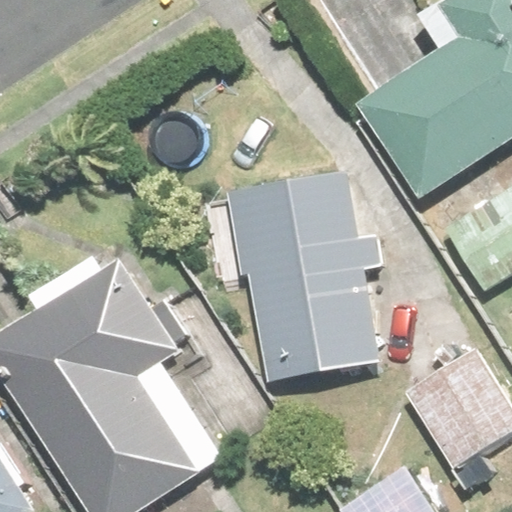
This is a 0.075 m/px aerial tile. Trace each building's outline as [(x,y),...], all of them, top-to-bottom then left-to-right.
[(511,158),(511,0),(477,0),(439,24),(462,60),(375,115),(433,208),(511,158)] [(392,371),(357,186),(239,208),(253,283),(262,281),(283,392),(392,371)] [(511,188),(450,223),(492,299),(511,287),(511,188)] [(37,307),(49,326),(0,358),(0,361),(97,511),(164,511),(239,464),(123,285),(108,261),(37,307)] [(511,449),(511,396),(489,359),(418,402),(465,478),(511,449)] [(0,511),(37,511),(0,452),(0,511)]
